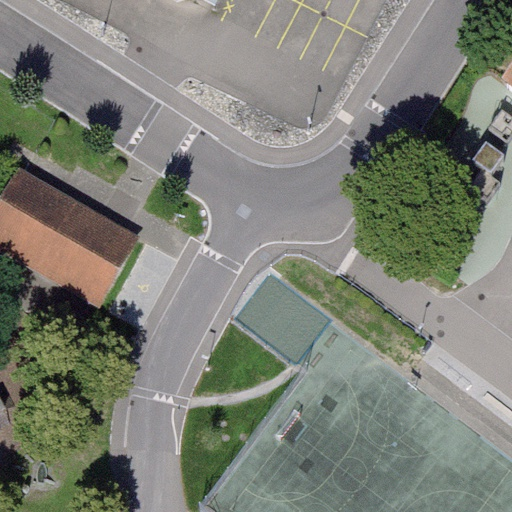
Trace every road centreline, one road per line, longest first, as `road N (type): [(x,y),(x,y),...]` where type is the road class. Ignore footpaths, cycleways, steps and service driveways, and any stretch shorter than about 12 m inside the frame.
road 1 (residential): [(272,210),(232,236),(153,409),(159,511)]
road 2 (residential): [(0,42),(272,210)]
road 3 (residential): [(465,0),(349,177),(272,210)]
